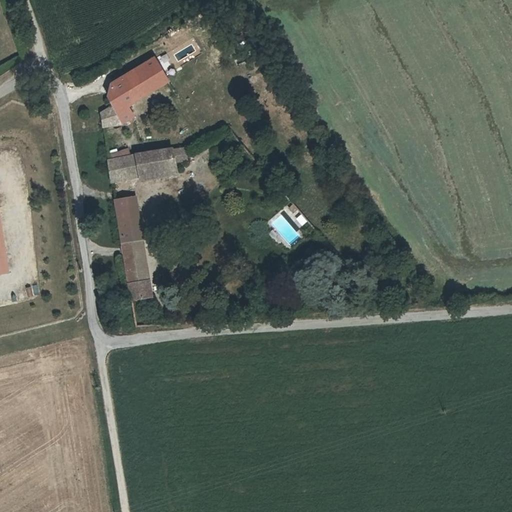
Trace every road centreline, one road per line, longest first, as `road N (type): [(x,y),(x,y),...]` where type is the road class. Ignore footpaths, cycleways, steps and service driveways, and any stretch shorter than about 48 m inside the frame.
road 1 (unclassified): [(45,67),(62,97),(100,345),(511,310)]
road 2 (track): [(123,511),(100,345)]
